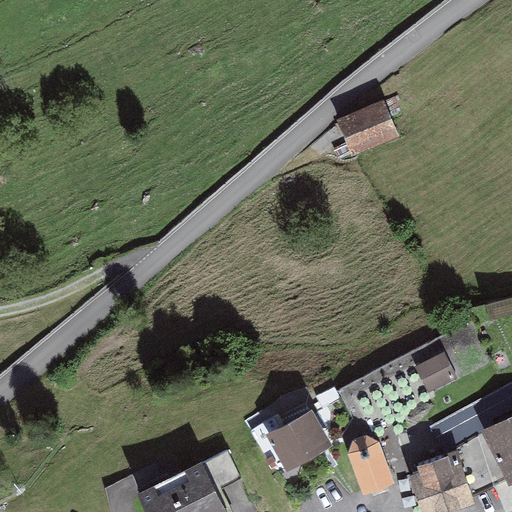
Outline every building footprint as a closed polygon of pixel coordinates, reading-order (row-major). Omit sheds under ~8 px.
[(385,98),(337,118),(353,155),(400,135),(385,98)] [(445,350),(416,365),(430,392),(458,377),(445,350)] [(287,470),(334,444),(312,405),(265,432),(287,470)] [(508,480),(511,477),(511,409),(481,425),(484,431),(508,480)] [(447,449),(417,460),(419,467),(409,471),(423,511),(435,511),(475,499),(474,494),(508,480),(484,431),(462,444),(458,445),(447,449)] [(362,491),(370,488),(373,497),(390,491),(387,483),(395,479),(379,439),(366,432),(353,437),(347,451),(362,491)] [(228,511),(200,456),(136,488),(147,511),(228,511)]
